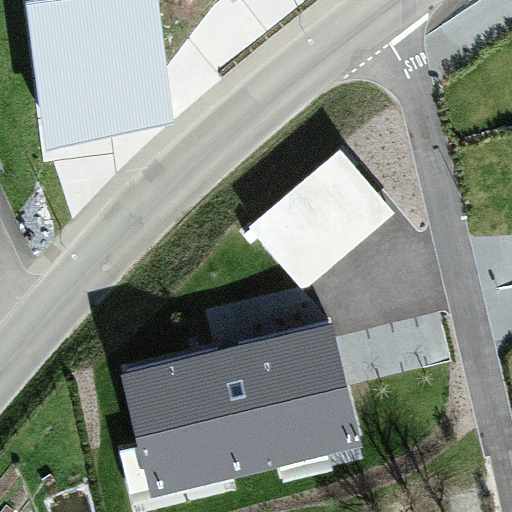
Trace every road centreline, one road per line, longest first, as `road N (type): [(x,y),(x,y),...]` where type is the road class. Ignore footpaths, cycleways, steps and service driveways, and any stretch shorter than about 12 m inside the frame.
road 1 (residential): [(511,507),(413,86),(394,45),(367,15)]
road 2 (tertiary): [(0,364),(199,154),(367,15)]
